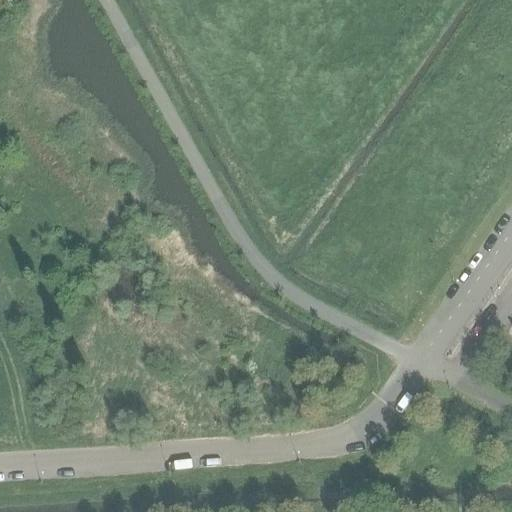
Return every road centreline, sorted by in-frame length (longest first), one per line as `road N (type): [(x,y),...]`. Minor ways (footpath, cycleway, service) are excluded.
road 1 (unclassified): [(420,363),(295,298),(257,264),(108,0)]
road 2 (unclassified): [(0,475),(354,446),(420,363)]
road 3 (unclassified): [(420,363),(511,233)]
